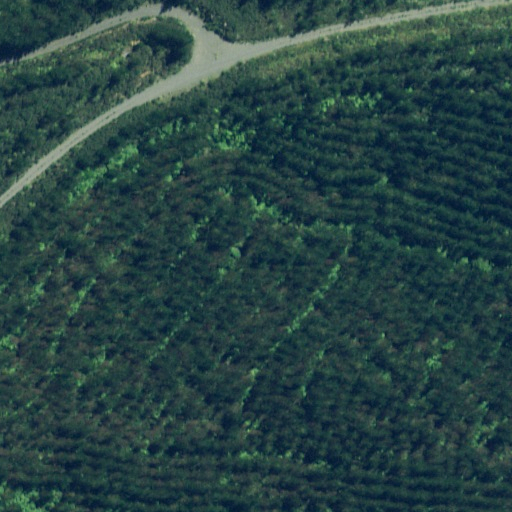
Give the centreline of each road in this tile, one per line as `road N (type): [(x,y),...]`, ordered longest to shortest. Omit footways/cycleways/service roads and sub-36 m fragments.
road 1 (track): [(511,16),(402,16),(215,82)]
road 2 (track): [(215,82),(59,163),(0,204)]
road 3 (track): [(0,48),(215,82)]
